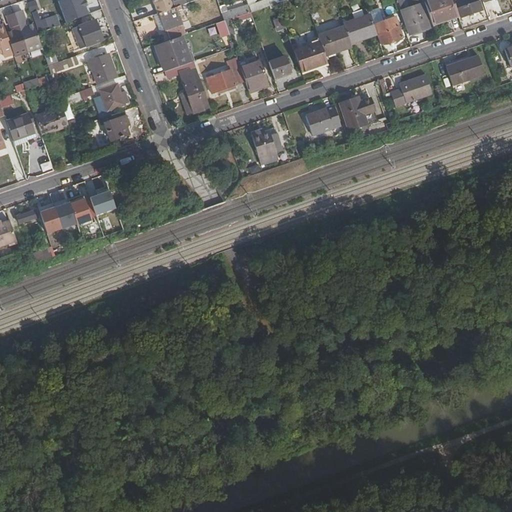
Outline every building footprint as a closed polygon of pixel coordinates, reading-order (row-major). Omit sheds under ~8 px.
[(33,0),(32,0),(26,2),(36,33),(60,26),(56,14),(39,19),(33,0)] [(82,0),(62,0),(59,1),(66,23),(88,16),(82,0)] [(171,0),(153,0),(155,4),(157,4),(160,13),(174,8),(171,0)] [(188,4),(198,0),(171,0),(174,8),(177,7),(181,6),(188,4)] [(252,13),(278,4),(276,0),(267,0),(249,6),(252,13)] [(407,0),(399,3),(402,12),(412,9),(409,0),(407,0)] [(409,0),(412,9),(422,6),(419,0),(409,0)] [(440,0),(426,5),(433,27),(460,17),(453,0),(440,0)] [(457,4),(461,17),(483,9),(480,1),(468,5),(466,1),(457,4)] [(225,21),(252,13),(249,6),(249,5),(222,13),(225,21)] [(418,19),(425,16),(422,6),(412,9),(402,12),(407,27),(419,23),(418,19)] [(174,8),(160,13),(166,30),(182,24),(177,7),(174,8)] [(6,33),(13,54),(14,56),(41,47),(36,33),(32,24),(26,26),(21,11),(7,16),(12,31),(6,33)] [(160,13),(155,15),(161,32),(166,30),(160,13)] [(351,44),(377,35),(370,16),(344,25),(345,27),(351,44)] [(429,28),(425,16),(418,19),(419,23),(407,27),(410,35),(429,28)] [(403,37),(396,17),(375,25),(382,45),(403,37)] [(220,38),(229,35),(224,20),(215,23),(220,38)] [(94,21),(72,29),(79,49),(101,42),(94,21)] [(0,53),(3,52),(5,57),(13,54),(6,33),(3,24),(0,25),(0,53)] [(182,24),(166,30),(168,38),(185,32),(182,24)] [(326,57),(352,47),(351,44),(345,27),(319,36),(321,43),(326,57)] [(156,47),(164,71),(165,71),(193,61),(185,37),(156,47)] [(301,72),(328,63),(326,57),(321,43),(294,52),(301,72)] [(55,55),(45,59),(47,66),(58,63),(55,55)] [(79,64),(76,56),(67,60),(58,63),(47,66),(50,75),(79,64)] [(89,62),(97,85),(116,79),(107,56),(89,62)] [(453,87),(485,76),(479,56),(447,67),(453,87)] [(213,93),(246,81),(241,68),(238,58),(227,62),(230,70),(212,76),(215,83),(210,85),(213,93)] [(269,63),(274,78),(290,72),(285,58),(269,63)] [(194,113),(210,107),(194,61),(193,61),(165,71),(168,79),(180,75),(187,94),(194,113)] [(246,81),(250,94),(258,91),(257,89),(269,85),(260,61),(241,68),(246,81)] [(399,84),(401,89),(406,105),(433,96),(425,75),(399,84)] [(24,85),(26,90),(39,86),(37,80),(24,85)] [(39,86),(40,91),(54,87),(53,82),(46,84),(39,86)] [(106,111),(123,105),(116,85),(99,91),(106,111)] [(81,98),(93,96),(92,88),(80,90),(81,98)] [(406,105),(401,89),(397,90),(402,106),(406,105)] [(402,106),(397,90),(390,93),(395,108),(402,106)] [(59,99),(61,105),(79,99),(77,93),(59,99)] [(188,115),(194,113),(187,94),(181,96),(188,115)] [(98,115),(105,112),(99,96),(92,98),(98,115)] [(348,131),(368,125),(365,115),(374,112),(370,101),(360,104),(358,99),(340,106),(348,131)] [(312,136),(341,126),(334,106),(305,116),(312,136)] [(35,117),(42,137),(68,127),(62,108),(35,117)] [(124,117),(122,112),(97,121),(99,126),(104,124),(124,117)] [(6,122),(13,142),(34,134),(27,115),(6,122)] [(124,117),(104,124),(110,141),(127,135),(124,126),(126,126),(124,117)] [(267,147),(276,144),(281,142),(276,127),(262,131),(267,147)] [(278,151),(276,144),(267,147),(269,153),(278,151)] [(77,194),(74,185),(67,188),(70,196),(77,194)] [(97,207),(95,201),(93,195),(76,201),(82,218),(94,214),(95,217),(99,215),(97,207)] [(33,220),(31,213),(16,218),(19,225),(33,220)] [(107,218),(101,219),(105,231),(111,229),(107,218)] [(0,246),(16,241),(9,221),(0,224),(0,246)] [(52,237),(44,239),(45,242),(43,243),(45,250),(51,248),(49,242),(53,240),(52,237)]
